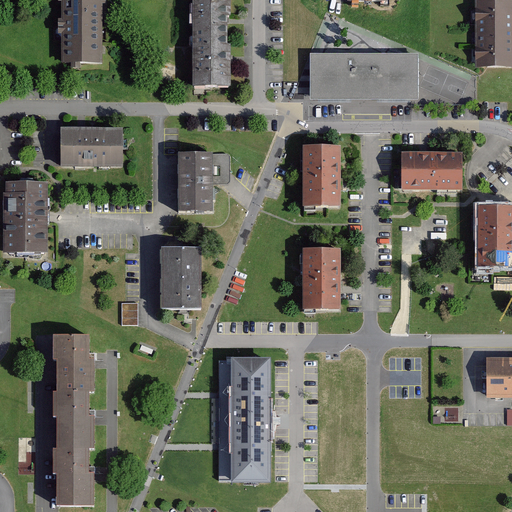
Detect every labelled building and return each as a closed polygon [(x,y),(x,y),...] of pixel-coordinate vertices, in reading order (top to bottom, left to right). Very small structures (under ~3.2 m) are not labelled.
[(108,0),(65,0),(65,68),(108,69),(109,25),(108,0)] [(230,0),(189,0),(190,41),(231,41),(230,0)] [(511,4),(477,4),(477,73),(511,72),(511,4)] [(231,89),(231,41),(190,41),(191,90),(231,89)] [(312,102),(419,101),(418,60),(312,61),(312,102)] [(63,133),(63,171),(126,171),(126,133),(63,133)] [(342,147),(300,147),(299,212),(341,211),(342,147)] [(467,155),(403,154),(402,193),(466,194),(467,155)] [(218,184),(218,156),(179,155),(178,214),(218,215),(218,184)] [(233,156),(218,156),(218,184),(233,184),(233,156)] [(55,185),(6,184),(5,257),(54,258),(55,185)] [(511,209),(482,209),(482,272),(511,272),(511,209)] [(203,253),(162,253),(162,312),(204,311),(203,253)] [(341,253),(304,253),(304,312),(341,312),(341,253)] [(123,302),(123,324),(139,324),(139,302),(123,302)] [(91,357),(92,334),(44,334),(43,359),(51,359),(51,393),(91,394),(97,394),(97,357),(91,357)] [(227,487),(272,488),(276,353),(231,351),(227,487)] [(511,361),(489,362),(489,399),(511,398),(511,361)] [(91,418),(91,394),(51,393),(45,393),(45,419),(52,419),(51,452),(91,453),(95,453),(96,418),(91,418)] [(90,483),(91,453),(51,452),(47,452),(47,468),(55,468),(55,508),(96,509),(96,483),(90,483)]
